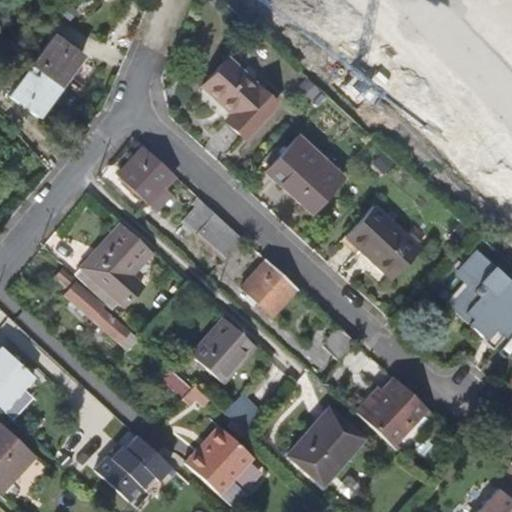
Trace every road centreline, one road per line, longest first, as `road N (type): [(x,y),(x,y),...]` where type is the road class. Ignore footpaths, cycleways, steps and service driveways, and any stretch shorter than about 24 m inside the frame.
road 1 (residential): [(127,105),(430,388),(460,403)]
road 2 (unknown): [(80,168),(294,363)]
road 3 (residential): [(0,261),(127,105)]
